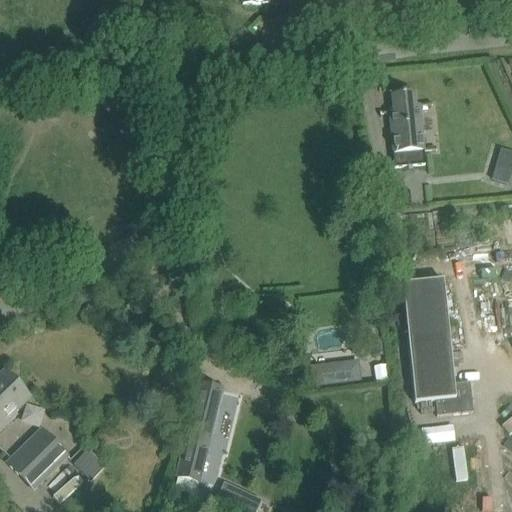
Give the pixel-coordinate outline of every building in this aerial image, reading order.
[(393,113),(388,114),(394,169),(425,166),(419,107),(415,107),(414,94),(391,96),(393,113)] [(511,173),(495,168),(491,182),(507,186),(511,173)] [(412,199),(410,210),(427,213),(430,202),(412,199)] [(194,255),(197,328),(213,329),(211,255),(194,255)] [(413,406),(434,403),(436,419),(472,415),(469,384),(453,386),(442,282),(401,286),(413,406)] [(511,334),(511,291),(488,293),(490,330),(508,329),(508,335),(511,334)] [(382,358),(380,343),(368,344),(370,360),(382,358)] [(312,389),(360,383),(358,363),(309,369),(312,389)] [(0,430),(14,416),(12,414),(28,399),(4,374),(0,378),(0,430)] [(221,391),(199,386),(177,479),(199,484),(221,391)] [(41,432),(7,465),(32,491),(67,458),(41,432)]
